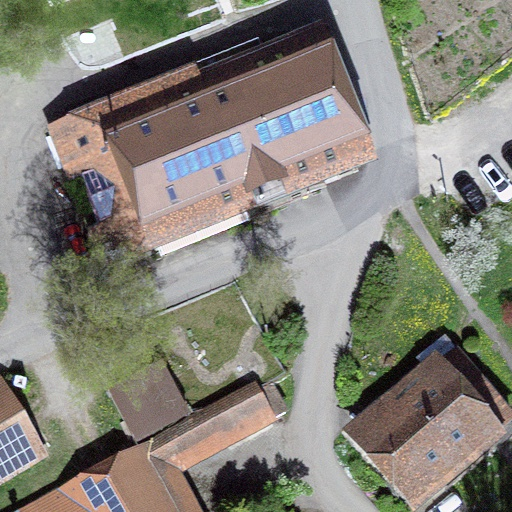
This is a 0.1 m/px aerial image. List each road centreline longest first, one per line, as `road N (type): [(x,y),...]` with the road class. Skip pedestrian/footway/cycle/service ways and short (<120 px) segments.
road 1 (unclassified): [(343,214),(0,363)]
road 2 (unclassified): [(343,214),(299,433),(304,484),(325,511)]
road 3 (unclassified): [(340,0),(395,140),(397,178),(343,214)]
